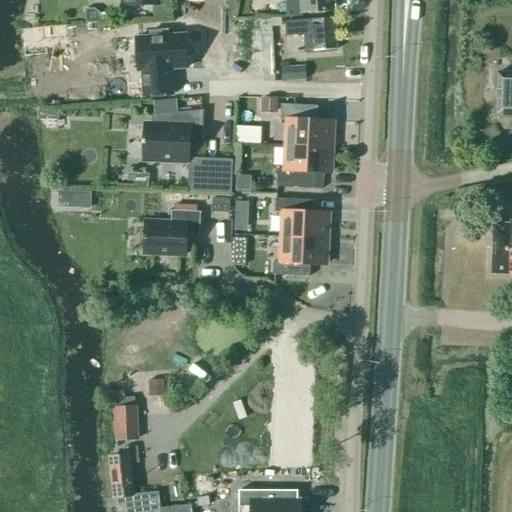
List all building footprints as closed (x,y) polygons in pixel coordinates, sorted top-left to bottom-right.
[(300,0),(301,12),(334,10),(333,0),(300,0)] [(94,9),(85,10),(86,23),(99,22),(99,13),(94,9)] [(315,50),(315,51),(336,50),(334,18),(284,22),(285,37),(303,35),(304,51),(315,50)] [(150,37),(135,38),(137,71),(142,71),(143,97),(173,95),(171,69),(188,68),(185,35),(168,36),(167,31),(149,32),(150,37)] [(305,66),(288,67),(289,80),(306,80),(305,66)] [(496,115),(511,115),(511,73),(498,73),(496,115)] [(277,98),(260,98),(261,113),(277,113),(277,98)] [(280,121),(288,121),(286,145),(331,147),(331,137),(332,121),(317,121),(317,106),(281,105),(280,121)] [(143,144),(143,159),(189,161),(190,140),(203,140),(204,110),(152,114),(151,126),(144,125),(143,141),(142,144),(143,144)] [(247,127),(235,127),(235,143),(247,143),(247,127)] [(331,147),(286,145),(285,170),(277,169),(276,187),(313,189),(314,173),(329,173),(330,158),(331,147)] [(232,161),(201,159),(200,193),(230,194),(232,161)] [(133,189),(148,190),(148,174),(134,173),(133,189)] [(250,176),(236,175),(236,191),(250,191),(250,176)] [(90,193),(78,192),(78,208),(89,208),(90,193)] [(248,203),(235,202),(234,214),(247,214),(248,203)] [(309,213),(309,203),(263,203),(263,215),(271,215),(271,240),(327,241),(328,240),(328,213),(309,213)] [(170,211),(170,224),(145,223),(144,236),(143,236),(143,239),(144,239),(143,253),(185,255),(186,235),(200,236),(201,212),(170,211)] [(511,220),(510,220),(510,224),(493,223),(491,274),(511,274),(511,277),(511,279),(511,278),(511,220)] [(326,267),(327,241),(271,240),(270,241),(270,265),(264,265),(264,275),(310,275),(310,267),(326,267)] [(245,255),(232,254),(231,266),(245,266),(245,255)] [(142,367),(141,358),(112,358),(112,367),(142,367)] [(164,390),(164,380),(148,381),(149,391),(164,390)] [(138,438),(136,414),(116,416),(118,440),(138,438)] [(133,494),(129,455),(110,457),(114,498),(116,497),(116,502),(117,504),(117,506),(118,507),(119,509),(121,511),(122,511),(191,511),(191,505),(160,509),(158,492),(133,494)] [(274,511),(275,500),(239,500),(238,511),(274,511)]
